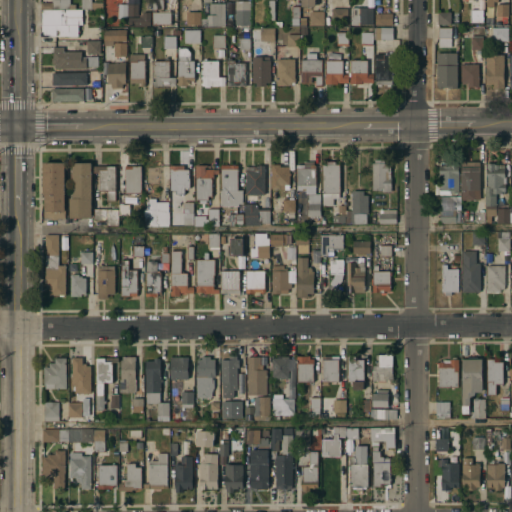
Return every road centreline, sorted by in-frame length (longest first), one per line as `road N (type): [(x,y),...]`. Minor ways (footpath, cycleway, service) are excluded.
road 1 (tertiary): [(511,124),(0,130)]
road 2 (residential): [(511,325),(0,328)]
road 3 (residential): [(417,0),(419,511)]
road 4 (tertiary): [(18,0),(18,511)]
